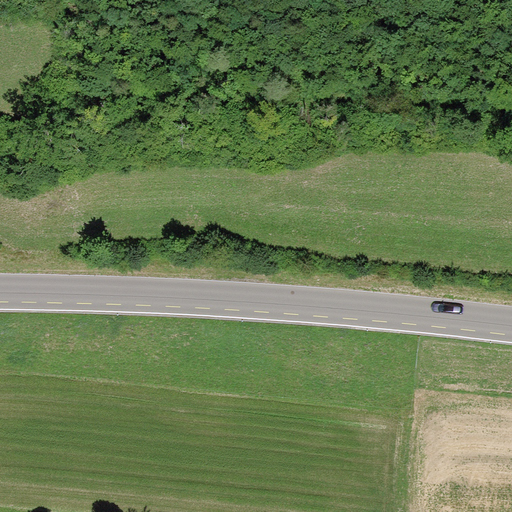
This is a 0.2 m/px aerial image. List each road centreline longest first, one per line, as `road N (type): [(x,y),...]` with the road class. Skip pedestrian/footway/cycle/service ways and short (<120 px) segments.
road 1 (tertiary): [(0,290),(303,304),(511,325)]
road 2 (track): [(198,363),(341,339),(415,315)]
road 3 (track): [(0,353),(161,297)]
road 4 (track): [(261,302),(130,244)]
